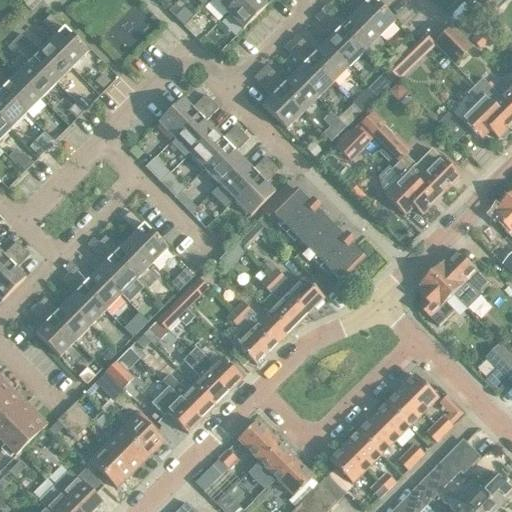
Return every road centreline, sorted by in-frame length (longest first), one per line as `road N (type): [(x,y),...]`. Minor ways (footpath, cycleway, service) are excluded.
road 1 (residential): [(262,392),(313,440),(413,337)]
road 2 (residential): [(379,304),(511,168)]
road 3 (residential): [(99,138),(189,54),(227,95)]
road 4 (residential): [(138,511),(262,392)]
road 5 (residential): [(262,392),(311,342),(379,304)]
road 6 (residential): [(413,337),(511,435)]
road 7 (residential): [(227,95),(313,10)]
